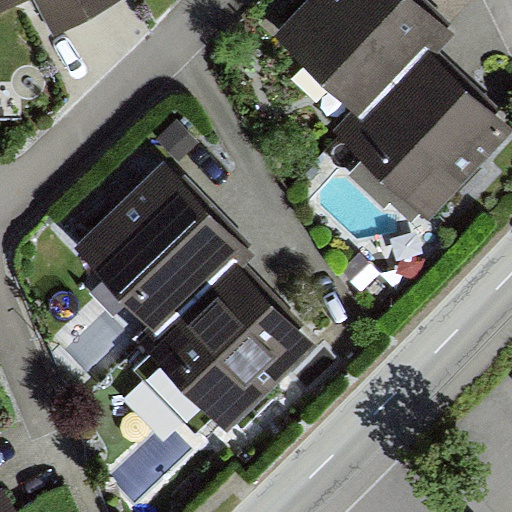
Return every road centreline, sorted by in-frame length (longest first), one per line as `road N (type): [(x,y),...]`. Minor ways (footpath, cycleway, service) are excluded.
road 1 (tertiary): [(278,511),(511,273)]
road 2 (residential): [(217,0),(0,194)]
road 3 (residential): [(0,307),(56,451)]
